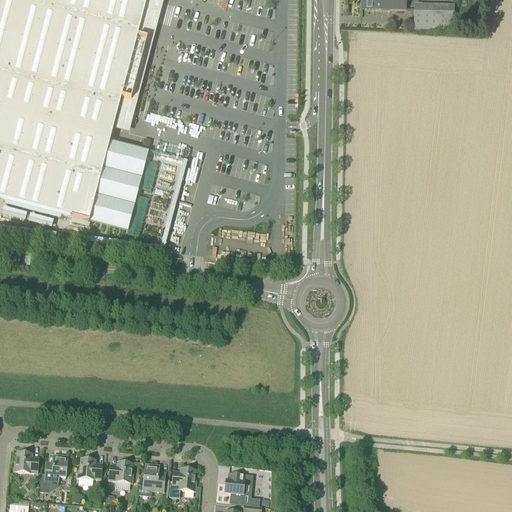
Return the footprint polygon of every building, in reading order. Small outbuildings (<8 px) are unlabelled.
[(131,103),(155,10),(145,7),(147,0),(0,0),(0,201),(70,219),(70,220),(89,225),(94,206),(93,206),(110,143),(110,141),(121,100),(131,103)] [(360,0),(360,11),(406,12),(406,0),(360,0)] [(415,6),(414,31),(453,32),(454,7),(415,6)] [(94,206),(89,225),(127,235),(148,153),(110,143),(93,206),(94,206)] [(183,227),(190,203),(183,201),(176,225),(183,227)] [(37,476),(39,460),(32,460),(32,457),(27,456),(26,455),(23,454),(22,456),(17,455),(16,465),(14,465),(13,474),(30,475),(37,476)] [(65,480),(68,460),(66,460),(65,459),(62,458),(60,459),(54,459),(53,465),(46,464),(44,483),(58,484),(58,479),(65,480)] [(85,462),(80,461),(79,471),(78,471),(77,480),(94,482),(94,481),(100,482),(102,467),(95,466),(96,463),(91,462),(89,461),(86,461),(85,462)] [(132,486),(133,477),(131,477),(132,466),(127,466),(126,465),(123,464),(122,465),(117,465),(117,468),(110,467),(108,483),(115,483),(115,484),(132,486)] [(137,487),(136,498),(151,499),(152,493),(163,495),(165,476),(158,475),(159,469),(152,468),(151,467),(148,467),(146,468),(145,468),(143,488),(137,487)] [(169,486),(168,499),(169,499),(169,500),(179,501),(180,492),(195,494),(196,483),(194,483),(195,473),(191,472),(189,471),(187,471),(185,472),(180,471),(180,474),(173,474),(172,486),(169,486)] [(251,499),(253,477),(228,475),(228,482),(225,482),(224,495),(230,495),(229,505),(260,508),(261,500),(251,499)] [(80,506),(82,497),(73,495),(71,504),(80,506)] [(113,506),(114,498),(106,497),(105,505),(113,506)] [(269,509),(270,502),(262,501),(261,509),(269,509)]
